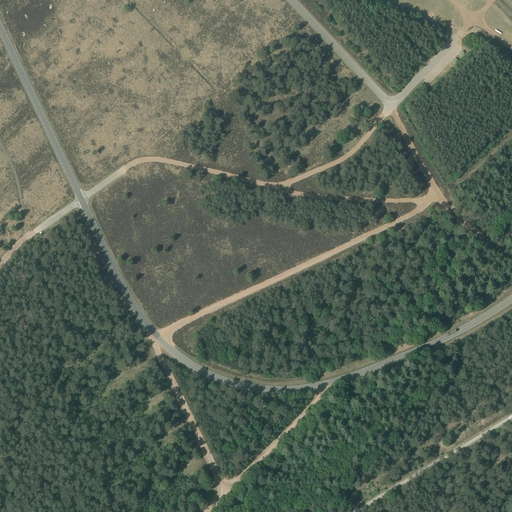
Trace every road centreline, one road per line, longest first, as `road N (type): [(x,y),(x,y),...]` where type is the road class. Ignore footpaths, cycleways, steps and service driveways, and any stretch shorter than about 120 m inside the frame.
road 1 (track): [(124,168),(152,159),(300,194),(428,201)]
road 2 (track): [(428,201),(157,337)]
road 3 (track): [(246,511),(218,477),(154,347),(157,337)]
road 4 (unclassified): [(353,511),(511,416)]
road 5 (track): [(207,511),(331,383)]
road 6 (track): [(124,168),(0,264)]
road 7 (track): [(275,187),(343,158),(389,101)]
